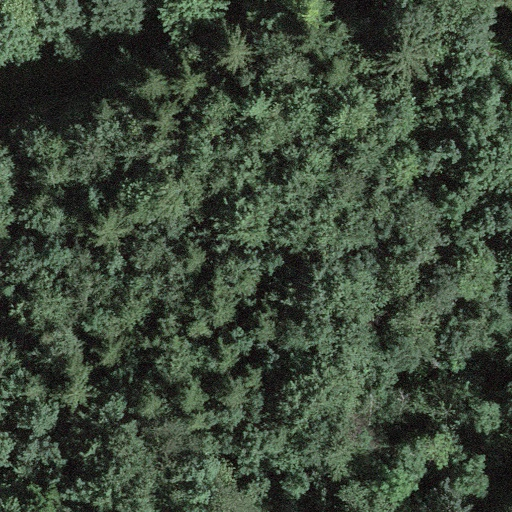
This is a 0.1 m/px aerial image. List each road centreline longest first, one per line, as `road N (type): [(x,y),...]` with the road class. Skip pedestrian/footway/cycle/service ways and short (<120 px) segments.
road 1 (track): [(255,0),(0,112)]
road 2 (track): [(511,58),(454,22),(383,0)]
